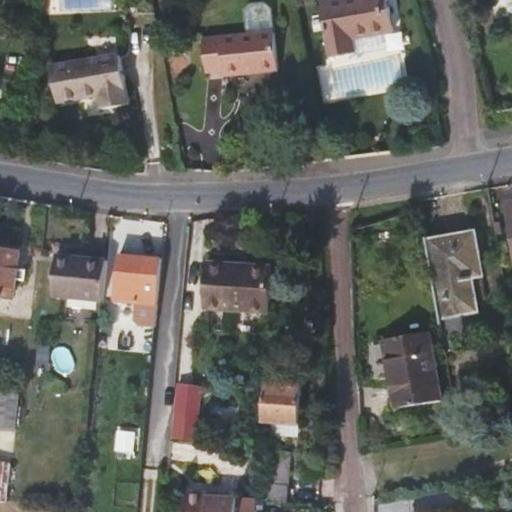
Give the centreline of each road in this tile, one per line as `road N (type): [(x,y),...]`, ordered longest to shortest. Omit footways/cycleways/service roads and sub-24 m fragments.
road 1 (residential): [(0,176),(129,197),(336,192)]
road 2 (residential): [(354,511),(336,192)]
road 3 (unknown): [(184,198),(152,511)]
road 4 (residential): [(336,192),(511,161)]
